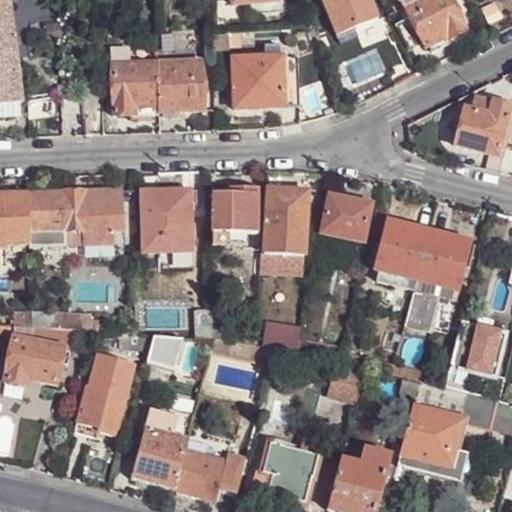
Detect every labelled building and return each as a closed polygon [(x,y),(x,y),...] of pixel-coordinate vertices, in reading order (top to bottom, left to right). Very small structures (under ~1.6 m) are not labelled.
[(275,0),(275,3),(248,5),(249,16),(285,12),(284,0),(275,0)] [(318,0),(333,34),(351,26),(353,30),(378,20),(368,0),(318,0)] [(399,0),(403,9),(420,0),(399,0)] [(447,0),(420,0),(403,9),(423,50),(441,42),(443,44),(464,33),(447,0)] [(9,1),(0,1),(0,119),(12,118),(11,107),(22,106),(9,1)] [(335,38),(353,30),(351,26),(333,34),(335,38)] [(213,41),(214,58),(229,57),(229,41),(213,41)] [(263,49),(263,60),(280,60),(280,48),(263,49)] [(110,53),(110,67),(129,66),(129,52),(110,53)] [(280,60),(283,109),(299,109),(296,59),(280,60)] [(234,111),(283,109),(280,60),(263,60),(231,61),(234,111)] [(158,107),(157,115),(161,115),(176,115),(189,114),(202,114),(202,97),(201,81),(201,64),(156,65),(158,107)] [(131,108),(158,107),(156,65),(129,66),(110,67),(112,118),(131,117),(131,108)] [(454,148),(496,159),(509,108),(479,100),(472,107),(471,113),(467,112),(462,115),(454,148)] [(151,116),(157,116),(157,115),(158,107),(131,108),(131,117),(151,116)] [(212,235),(231,236),(256,237),(256,192),(227,191),(227,198),(210,197),(209,235),(212,235)] [(62,195),(26,195),(27,233),(68,232),(69,247),(82,246),(82,231),(83,231),(82,194),(82,193),(81,192),(62,193),(62,195)] [(121,192),(86,194),(87,246),(113,245),(113,232),(122,231),(121,192)] [(142,257),(193,256),(192,194),(142,195),(142,257)] [(27,233),(26,195),(0,196),(0,248),(3,248),(3,242),(27,241),(27,233)] [(263,258),(302,260),(304,207),(291,206),(290,199),(266,198),(263,258)] [(327,199),(319,236),(362,245),(369,207),(327,199)] [(414,284),(427,234),(386,224),(379,250),(373,273),(414,284)] [(68,232),(27,233),(27,241),(28,248),(69,247),(68,232)] [(468,245),(427,234),(414,284),(440,290),(454,293),(461,271),(468,245)] [(230,250),(231,236),(212,235),(211,249),(230,250)] [(440,290),(414,284),(404,319),(431,325),(440,290)] [(462,319),(465,306),(446,301),(443,314),(462,319)] [(210,329),(209,313),(192,313),(192,321),(193,341),(210,342),(210,329)] [(89,320),(30,316),(30,330),(90,335),(90,325),(89,320)] [(183,341),(193,341),(192,321),(184,321),(182,326),(183,341)] [(106,324),(90,325),(90,335),(106,336),(106,324)] [(504,338),(460,327),(449,371),(493,382),(504,338)] [(12,341),(15,329),(0,328),(0,341),(10,342),(10,340),(12,341)] [(253,336),(210,329),(210,342),(253,349),(253,336)] [(145,352),(148,339),(119,337),(118,351),(145,352)] [(177,358),(181,341),(153,339),(146,363),(162,368),(165,355),(177,358)] [(10,340),(10,342),(1,385),(21,389),(24,382),(53,388),(61,351),(12,341),(10,340)] [(340,349),(298,341),(296,357),(306,359),(337,364),(339,355),(340,349)] [(270,366),(273,353),(260,351),(259,364),(270,366)] [(306,359),(296,357),(273,353),(270,366),(303,374),(306,359)] [(165,355),(162,368),(173,372),(177,358),(165,355)] [(392,368),(339,355),(337,364),(363,371),(390,377),(392,368)] [(95,357),(86,388),(124,398),(133,367),(95,357)] [(327,399),(355,407),(362,376),(334,368),(327,399)] [(446,383),(392,368),(390,377),(404,381),(420,385),(445,391),(446,383)] [(413,409),(420,385),(404,381),(400,394),(403,401),(405,407),(413,409)] [(124,398),(86,388),(82,404),(75,402),(72,412),(79,415),(76,426),(96,432),(95,435),(101,436),(113,440),(124,398)] [(511,407),(497,404),(467,397),(462,413),(463,414),(462,422),(465,423),(464,428),(511,439),(511,407)] [(413,409),(400,460),(428,468),(452,475),(457,454),(464,428),(465,423),(462,422),(413,409)] [(142,433),(185,444),(188,432),(191,419),(160,410),(158,414),(147,411),(142,433)] [(100,441),(101,436),(95,435),(96,432),(76,426),(73,435),(96,441),(96,440),(100,441)] [(185,444),(182,454),(211,462),(216,439),(188,432),(185,444)] [(129,481),(173,493),(182,454),(185,444),(142,433),(129,481)] [(303,439),(299,454),(317,458),(321,443),(303,439)] [(317,458),(299,454),(286,450),(288,444),(271,440),(269,446),(262,476),(256,474),(251,491),(267,495),(267,497),(305,507),(317,459),(317,458)] [(263,444),(256,474),(262,476),(269,446),(263,444)] [(182,454),(173,493),(175,493),(189,496),(216,504),(219,495),(220,491),(225,466),(224,466),(211,462),(182,454)] [(452,475),(428,468),(425,477),(460,487),(468,457),(457,454),(452,475)] [(370,455),(366,471),(385,476),(389,459),(370,455)] [(220,491),(237,496),(244,463),(226,458),(224,466),(225,466),(220,491)] [(400,460),(397,469),(405,472),(425,477),(428,468),(400,460)] [(340,464),(328,511),(374,511),(385,476),(366,471),(340,464)] [(224,497),(236,500),(237,496),(220,491),(219,495),(224,497)]
